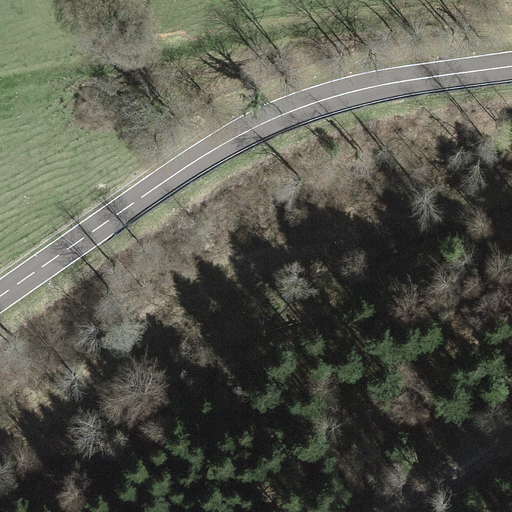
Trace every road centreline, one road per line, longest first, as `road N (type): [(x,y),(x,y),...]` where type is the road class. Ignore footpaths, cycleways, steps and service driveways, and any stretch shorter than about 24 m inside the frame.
road 1 (secondary): [(511,65),(370,86),(281,114),(172,175),(0,295)]
road 2 (track): [(387,511),(511,435)]
